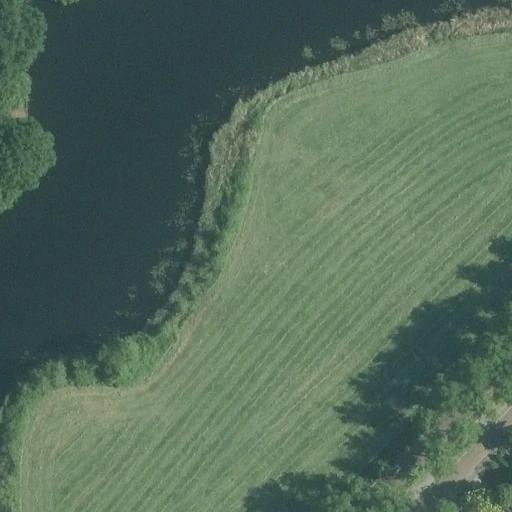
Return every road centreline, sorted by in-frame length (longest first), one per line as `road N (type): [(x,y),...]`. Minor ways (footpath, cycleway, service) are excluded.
road 1 (tertiary): [(354,511),(511,349)]
road 2 (residential): [(423,511),(511,422)]
